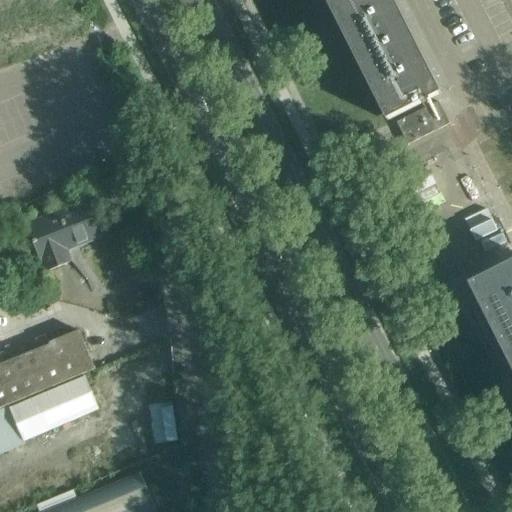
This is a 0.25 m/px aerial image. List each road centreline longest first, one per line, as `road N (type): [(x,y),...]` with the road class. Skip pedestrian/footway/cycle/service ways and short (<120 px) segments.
road 1 (secondary): [(143,0),(401,511)]
road 2 (secondary): [(453,511),(196,0)]
road 3 (residential): [(220,511),(199,308),(178,240),(122,154)]
